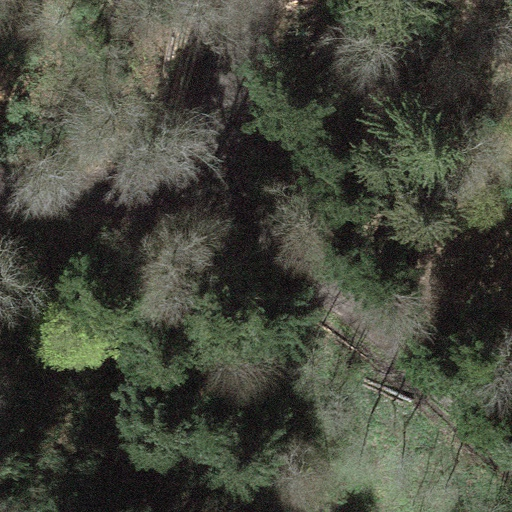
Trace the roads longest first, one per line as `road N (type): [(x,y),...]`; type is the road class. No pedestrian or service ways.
road 1 (track): [(511,455),(404,351),(299,271),(0,166)]
road 2 (track): [(245,0),(246,149),(299,271)]
